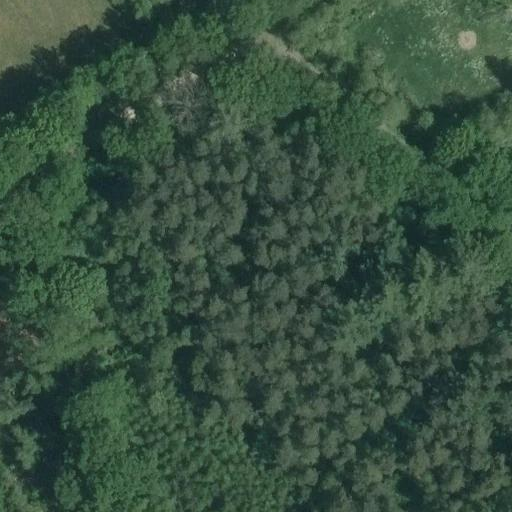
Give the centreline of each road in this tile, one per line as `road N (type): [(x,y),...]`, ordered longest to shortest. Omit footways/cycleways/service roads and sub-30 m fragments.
road 1 (track): [(511,231),(264,33)]
road 2 (track): [(264,33),(0,200)]
